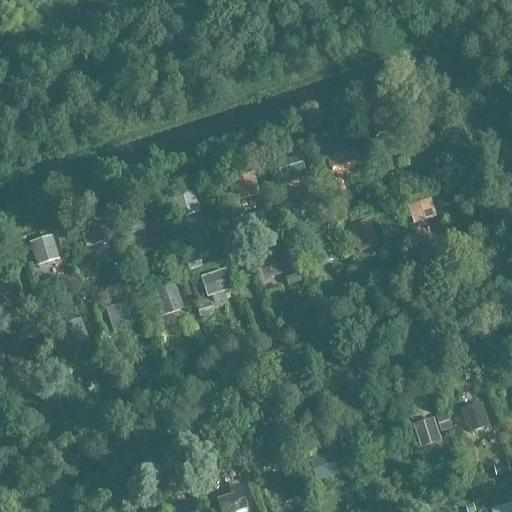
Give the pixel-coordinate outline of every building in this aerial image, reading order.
[(395,138),(397,113),(374,111),(372,136),(395,138)] [(353,165),(346,143),(327,149),(334,171),(353,165)] [(305,176),(299,159),(275,167),(281,184),(305,176)] [(259,191),(254,173),(229,181),(235,199),(259,191)] [(199,214),(192,192),(170,200),(177,221),(199,214)] [(436,220),(430,202),(409,209),(415,227),(436,220)] [(155,228),(148,206),(124,214),(131,236),(155,228)] [(108,242),(102,222),(79,230),(86,250),(108,242)] [(378,248),(370,223),(350,229),(359,255),(378,248)] [(58,261),(51,238),(29,245),(36,268),(58,261)] [(330,257),(323,238),(299,246),(305,266),(330,257)] [(286,273),(279,253),(256,261),(263,281),(286,273)] [(231,292),(224,271),(200,279),(207,300),(231,292)] [(183,311),(175,288),(152,295),(160,319),(183,311)] [(134,328),(126,304),(104,312),(112,335),(134,328)] [(88,343),(80,320),(58,327),(66,351),(88,343)] [(32,363),(23,338),(1,346),(10,370),(32,363)] [(489,428),(482,405),(461,412),(469,435),(489,428)] [(442,432),(454,428),(448,413),(436,417),(442,432)] [(442,444),(434,420),(413,427),(421,450),(442,444)] [(340,476),(332,454),(309,462),(316,483),(340,476)] [(292,494),(285,471),(262,478),(270,501),(292,494)] [(242,503),(237,486),(215,493),(220,510),(242,503)] [(192,511),(189,501),(167,508),(168,511),(192,511)] [(511,511),(511,502),(491,509),(492,511),(511,511)]
